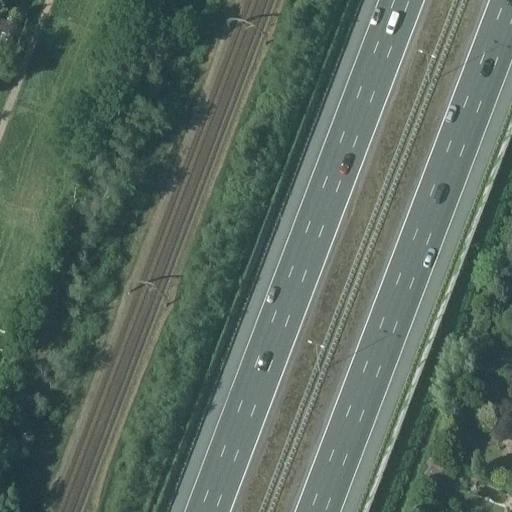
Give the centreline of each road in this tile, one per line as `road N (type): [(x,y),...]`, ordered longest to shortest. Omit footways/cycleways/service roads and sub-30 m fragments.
road 1 (motorway): [(401,0),(208,511)]
road 2 (motorway): [(320,511),(511,0)]
road 3 (track): [(0,132),(49,0)]
